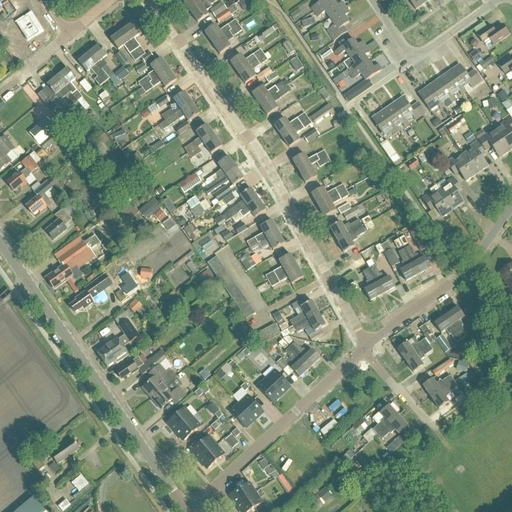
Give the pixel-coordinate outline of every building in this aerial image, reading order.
[(185,0),(182,2),(190,13),(208,0),(185,0)] [(208,0),(190,13),(197,24),(208,17),(204,11),(210,7),(219,0),(208,0)] [(311,9),(314,13),(333,1),(332,0),(316,0),(319,3),(311,9)] [(408,0),(416,10),(426,3),(424,0),(408,0)] [(325,13),(330,19),(346,8),(342,3),(337,7),(333,1),(314,13),(318,18),(325,13)] [(210,12),(215,19),(227,11),(222,4),(210,12)] [(327,32),(334,42),(347,33),(344,27),(349,24),(345,17),(350,14),(346,8),(330,19),(335,26),(327,32)] [(290,16),(294,22),(300,18),(296,12),(290,16)] [(15,24),(21,33),(38,23),(32,13),(15,24)] [(44,32),(38,23),(21,33),(28,43),(44,32)] [(221,23),(205,34),(212,45),(228,34),(221,23)] [(132,25),(121,33),(133,49),(143,41),(132,25)] [(489,40),(493,47),(509,36),(502,25),(490,33),(487,28),(477,35),(483,44),(489,40)] [(121,33),(111,40),(122,56),(133,49),(121,33)] [(228,34),(212,45),(219,56),(236,45),(228,34)] [(350,59),(366,48),(363,43),(357,46),(354,41),(353,40),(334,53),(338,58),(345,52),(350,59)] [(16,43),(11,45),(15,54),(20,52),(16,43)] [(88,55),(109,80),(114,76),(106,67),(107,66),(102,61),(107,57),(99,47),(88,55)] [(350,76),(369,63),(365,57),(370,53),(366,48),(350,59),(355,66),(347,71),(350,76)] [(329,49),(319,56),(323,61),(333,54),(329,49)] [(481,55),(477,50),(469,56),(473,61),(481,55)] [(247,54),(231,65),(237,74),(254,63),(247,54)] [(94,82),(99,88),(109,80),(88,55),(78,64),(86,74),(90,70),(98,79),(94,82)] [(479,65),(482,69),(493,61),(490,57),(479,65)] [(505,75),(510,71),(511,73),(511,63),(508,59),(498,66),(505,75)] [(161,60),(145,71),(152,82),(169,71),(161,60)] [(302,60),(296,64),(299,68),(305,64),(302,60)] [(254,63),(237,74),(244,83),(260,72),(254,63)] [(365,81),(366,82),(382,71),(378,65),(373,69),(369,63),(350,76),(353,81),(361,75),(365,81)] [(461,90),(463,88),(469,85),(472,89),(482,82),(474,71),(467,76),(460,65),(449,73),(461,90)] [(114,77),(121,83),(128,74),(122,68),(114,77)] [(57,77),(66,88),(76,79),(67,69),(57,77)] [(169,71),(152,82),(160,93),(176,82),(169,71)] [(265,79),(269,85),(278,78),(274,73),(265,79)] [(451,97),(453,96),(458,92),(462,96),(466,93),(463,88),(461,90),(449,73),(439,80),(451,97)] [(66,98),(73,107),(78,103),(70,93),(66,88),(57,77),(46,86),(51,92),(47,96),(55,105),(59,101),(56,96),(60,92),(65,98),(66,98)] [(342,81),(339,77),(332,82),(336,86),(342,81)] [(77,82),(85,91),(90,87),(82,78),(77,82)] [(440,104),(443,103),(448,99),(451,104),(456,100),(453,96),(451,97),(439,80),(428,87),(440,104)] [(252,95),(259,106),(286,88),(282,83),(267,93),(263,88),(252,95)] [(349,94),(353,100),(363,93),(358,87),(349,94)] [(440,104),(428,87),(418,94),(430,112),(438,106),(441,111),(446,107),(443,103),(440,104)] [(286,88),(259,106),(267,117),(278,110),(274,104),(290,93),(286,88)] [(70,93),(78,103),(82,99),(75,89),(70,93)] [(105,100),(112,95),(108,90),(102,95),(105,100)] [(320,95),(325,102),(330,98),(324,90),(319,93),(320,95)] [(497,96),(502,103),(509,98),(504,91),(497,96)] [(161,117),(165,122),(192,104),(186,95),(174,103),(175,104),(169,108),(171,110),(161,117)] [(155,105),(159,110),(169,103),(166,98),(155,105)] [(403,98),(392,105),(408,127),(410,125),(407,121),(412,117),(415,121),(425,114),(418,104),(411,109),(403,98)] [(497,100),(488,101),(489,109),(498,108),(497,100)] [(293,116),(307,107),(305,102),(290,112),(293,116)] [(160,126),(163,131),(184,117),(190,126),(201,118),(192,104),(165,122),(160,126)] [(311,119),(315,124),(334,111),(330,105),(311,119)] [(392,105),(382,112),(397,134),(399,132),(396,128),(402,124),(405,129),(408,127),(392,105)] [(372,120),(384,137),(391,131),(395,136),(397,134),(382,112),(372,120)] [(285,120),(274,127),(281,138),(308,120),(304,114),(289,125),(285,120)] [(496,132),(510,152),(511,150),(511,120),(509,116),(503,120),(504,123),(500,126),(502,128),(496,132)] [(40,146),(57,132),(47,120),(30,134),(40,146)] [(308,120),(281,138),(289,149),(300,141),(296,136),(312,125),(308,120)] [(440,126),(436,120),(431,124),(435,129),(440,126)] [(472,131),(464,120),(449,130),(452,134),(462,127),(467,134),(472,131)] [(333,124),(335,130),(342,125),(339,121),(333,124)] [(176,131),(179,136),(190,129),(187,123),(176,131)] [(188,155),(198,148),(203,144),(214,137),(206,126),(196,133),(200,140),(195,143),(194,143),(184,150),(188,155)] [(303,139),(307,144),(319,136),(315,130),(303,139)] [(124,131),(113,135),(116,145),(128,140),(124,131)] [(482,132),(475,137),(478,141),(485,136),(482,132)] [(492,148),(499,159),(510,152),(496,132),(490,136),(489,133),(485,136),(478,141),(485,152),(492,148)] [(56,136),(48,143),(53,149),(61,143),(56,136)] [(0,150),(1,151),(0,151),(0,170),(11,162),(11,163),(18,158),(12,152),(15,150),(5,137),(0,141),(0,150)] [(215,138),(204,146),(212,158),(224,150),(215,138)] [(463,155),(477,175),(487,167),(481,158),(485,154),(477,142),(470,147),(471,150),(463,155)] [(392,143),(388,147),(396,156),(400,153),(392,143)] [(437,151),(443,159),(447,157),(441,148),(437,151)] [(189,157),(191,161),(202,153),(200,149),(189,157)] [(292,161),(299,173),(310,167),(316,164),(327,158),(324,152),(307,161),(304,155),(292,161)] [(29,156),(36,165),(39,161),(33,153),(29,156)] [(459,172),(466,182),(477,175),(463,155),(455,161),(453,158),(446,163),(455,176),(459,172)] [(7,184),(14,192),(19,188),(21,190),(28,184),(25,181),(30,177),(29,176),(38,169),(29,158),(21,164),(27,171),(21,176),(19,174),(7,184)] [(327,158),(316,164),(319,169),(330,163),(327,158)] [(210,187),(236,169),(230,160),(219,167),(221,171),(206,182),(210,187)] [(420,165),(416,160),(407,166),(411,171),(420,165)] [(299,173),(305,185),(317,178),(310,167),(299,173)] [(244,180),(236,169),(210,187),(204,191),(207,196),(223,186),(229,182),(233,187),(244,180)] [(178,187),(184,194),(200,182),(195,174),(178,187)] [(34,194),(38,198),(26,207),(33,216),(38,212),(40,214),(47,208),(44,205),(49,201),(45,196),(53,190),(51,187),(58,182),(53,175),(46,181),(47,183),(34,194)] [(439,192),(452,211),(463,203),(457,194),(462,190),(453,178),(446,183),(447,186),(439,192)] [(311,195),(318,208),(346,192),(343,186),(326,195),(323,189),(311,195)] [(214,196),(219,204),(232,195),(227,187),(214,196)] [(318,208),(324,219),(336,212),(332,206),(349,197),(350,199),(357,195),(354,190),(347,194),(346,192),(318,208)] [(222,216),(225,221),(227,222),(259,200),(252,191),(241,199),(243,202),(222,216)] [(435,208),(442,218),(452,211),(439,192),(431,197),(429,194),(422,199),(430,212),(435,208)] [(223,202),(226,206),(236,200),(233,195),(223,202)] [(153,200),(142,210),(151,219),(161,209),(153,200)] [(266,212),(258,201),(232,219),(235,224),(251,213),(255,219),(266,212)] [(192,209),(194,211),(191,213),(195,219),(205,213),(199,204),(192,209)] [(70,205),(55,217),(59,221),(46,232),(54,242),(68,230),(65,227),(71,221),(70,220),(77,214),(70,205)] [(338,210),(341,216),(351,210),(348,205),(338,210)] [(357,208),(343,216),(346,221),(360,214),(357,208)] [(160,211),(153,217),(159,224),(166,218),(160,211)] [(361,222),(364,226),(371,222),(368,218),(361,222)] [(170,220),(163,225),(169,232),(175,227),(170,220)] [(260,228),(266,240),(278,234),(271,222),(260,228)] [(330,229),(337,242),(362,228),(359,222),(350,226),(349,225),(343,228),(341,223),(330,229)] [(364,227),(366,231),(374,228),(371,223),(364,227)] [(243,224),(234,229),(238,235),(246,229),(243,224)] [(184,231),(190,239),(191,239),(194,243),(200,238),(197,234),(199,234),(192,225),(184,231)] [(214,232),(217,237),(225,231),(222,227),(214,232)] [(337,242),(343,254),(354,248),(352,244),(357,240),(357,239),(365,234),(362,228),(337,242)] [(226,233),(222,236),(226,242),(230,239),(226,233)] [(250,249),(253,255),(263,249),(270,246),(273,252),(284,245),(278,234),(266,240),(261,243),(250,249)] [(247,244),(250,249),(261,243),(258,238),(247,244)] [(399,240),(403,247),(407,245),(404,238),(399,240)] [(64,266),(47,279),(50,283),(49,285),(52,288),(54,288),(55,290),(72,277),(71,275),(94,259),(89,251),(95,247),(90,239),(83,243),(60,260),(64,266)] [(425,249),(419,239),(414,242),(419,252),(425,249)] [(398,241),(394,243),(398,250),(402,248),(398,241)] [(379,246),(375,248),(379,255),(383,253),(379,246)] [(404,251),(418,276),(431,269),(425,259),(420,261),(417,255),(415,256),(410,247),(404,251)] [(384,254),(392,268),(399,264),(391,250),(384,254)] [(400,272),(406,283),(418,276),(404,251),(398,254),(403,263),(401,264),(404,270),(400,272)] [(240,261),(248,273),(256,267),(248,255),(240,261)] [(270,282),(297,267),(290,256),(279,262),(282,269),(277,272),(267,277),(270,282)] [(207,264),(211,269),(220,263),(216,258),(207,264)] [(359,267),(369,263),(367,259),(357,263),(359,267)] [(211,269),(214,275),(224,268),(220,263),(211,269)] [(511,264),(499,274),(511,292),(511,264)] [(297,267),(270,282),(273,288),(283,282),(282,281),(288,278),(291,285),(303,279),(297,267)] [(369,270),(383,296),(395,289),(389,278),(385,281),(381,275),(380,276),(375,267),(369,270)] [(214,275),(218,280),(227,273),(224,268),(214,275)] [(142,269),(140,277),(151,279),(152,271),(142,269)] [(364,292),(370,303),(383,296),(369,270),(363,274),(368,282),(366,283),(369,289),(364,292)] [(207,272),(198,279),(207,290),(216,283),(207,272)] [(218,280),(221,285),(230,278),(227,273),(218,280)] [(74,314),(82,310),(83,311),(94,304),(95,305),(98,306),(102,305),(104,305),(106,303),(108,301),(108,299),(104,293),(112,287),(105,276),(84,290),(86,293),(75,300),(76,302),(69,307),(74,314)] [(221,285),(224,289),(233,282),(230,278),(221,285)] [(138,288),(133,282),(122,290),(126,296),(138,288)] [(224,289),(227,292),(236,286),(233,282),(224,289)] [(359,290),(355,283),(351,286),(354,293),(359,290)] [(227,292),(229,296),(238,290),(236,286),(227,292)] [(229,296),(232,300),(241,294),(238,290),(229,296)] [(232,300),(235,305),(244,298),(241,294),(232,300)] [(235,305),(238,310),(248,303),(244,298),(235,305)] [(128,307),(134,313),(141,306),(135,300),(128,307)] [(295,311),(301,308),(306,305),(302,300),(292,306),(295,311)] [(293,329),(318,315),(311,302),(301,308),(303,313),(298,316),(298,318),(290,323),(293,329)] [(238,310),(242,315),(251,308),(248,303),(238,310)] [(251,308),(242,315),(246,320),(255,314),(251,308)] [(457,309),(446,317),(462,340),(468,337),(462,328),(463,327),(460,322),(464,319),(457,309)] [(272,316),(277,324),(283,320),(278,313),(272,316)] [(185,314),(181,324),(189,327),(193,317),(185,314)] [(325,327),(318,315),(293,329),(296,335),(305,330),(306,331),(306,332),(308,337),(325,327)] [(462,340),(446,317),(434,325),(441,335),(446,332),(449,337),(450,336),(456,344),(462,340)] [(117,340),(97,354),(102,361),(109,355),(111,357),(124,348),(138,338),(128,323),(120,328),(125,337),(119,341),(117,340)] [(286,324),(279,328),(282,332),(288,328),(286,324)] [(275,326),(270,328),(275,338),(280,336),(275,326)] [(424,326),(419,330),(424,336),(430,345),(435,341),(429,332),(424,326)] [(270,328),(265,331),(270,341),(275,338),(270,328)] [(265,331),(260,334),(265,344),(270,341),(265,331)] [(265,344),(260,334),(255,336),(261,346),(265,344)] [(487,334),(480,339),(484,345),(491,340),(487,334)] [(292,343),(287,337),(283,340),(289,346),(292,343)] [(442,337),(436,341),(444,354),(451,350),(442,337)] [(397,351),(405,362),(429,346),(425,340),(416,346),(415,345),(410,348),(407,344),(397,351)] [(279,344),(284,350),(288,347),(282,341),(279,344)] [(290,348),(310,370),(320,360),(312,351),(308,355),(303,350),(302,351),(295,344),(290,348)] [(429,346),(405,362),(413,374),(423,367),(420,362),(425,359),(424,357),(432,352),(429,346)] [(109,355),(102,361),(107,369),(115,363),(116,365),(129,356),(124,348),(111,357),(109,355)] [(291,370),(300,379),(310,370),(290,348),(285,353),(292,361),(290,362),(295,367),(291,370)] [(246,358),(250,354),(246,350),(242,354),(246,358)] [(143,377),(166,357),(162,351),(143,366),(142,366),(137,358),(116,373),(121,381),(131,374),(132,376),(139,371),(143,377)] [(450,361),(435,371),(438,375),(453,365),(450,361)] [(233,362),(228,366),(232,371),(237,367),(233,362)] [(142,389),(151,400),(166,387),(160,380),(166,375),(159,367),(149,375),(153,380),(142,389)] [(205,371),(199,376),(204,381),(210,377),(205,371)] [(221,371),(215,376),(219,380),(225,376),(221,371)] [(165,376),(170,382),(175,379),(171,372),(165,376)] [(290,388),(276,372),(267,381),(281,396),(290,388)] [(423,388),(431,399),(454,383),(450,377),(442,383),(441,382),(436,385),(433,381),(423,388)] [(257,389),(272,405),(281,396),(267,381),(257,389)] [(454,383),(431,399),(439,410),(449,404),(445,399),(450,396),(450,394),(458,388),(454,383)] [(245,384),(240,388),(245,393),(249,389),(245,384)] [(151,400),(160,411),(172,401),(176,406),(185,397),(178,389),(172,395),(166,387),(151,400)] [(210,392),(205,387),(201,391),(205,396),(210,392)] [(203,395),(199,390),(194,394),(198,399),(203,395)] [(239,406),(254,421),(263,413),(249,397),(239,406)] [(245,430),(254,421),(239,406),(230,414),(245,430)] [(398,417),(389,407),(379,415),(383,419),(379,423),(380,424),(372,431),(377,436),(398,417)] [(192,419),(184,409),(167,423),(175,433),(192,419)] [(219,412),(215,416),(219,421),(223,417),(219,412)] [(408,428),(398,417),(377,436),(382,442),(389,434),(390,436),(395,432),(399,436),(408,428)] [(200,429),(192,419),(175,433),(184,443),(200,429)] [(211,427),(215,432),(219,428),(216,423),(211,427)] [(232,434),(236,439),(240,435),(237,430),(232,434)] [(231,436),(225,442),(232,450),(239,445),(231,436)] [(399,437),(386,450),(390,455),(391,455),(405,443),(399,437)] [(216,447),(208,438),(192,452),(200,461),(216,447)] [(72,441),(51,456),(58,465),(79,450),(72,441)] [(224,457),(216,447),(200,461),(208,471),(224,457)] [(46,468),(37,457),(31,462),(39,473),(46,468)] [(54,464),(49,468),(54,474),(59,471),(54,464)] [(356,464),(350,469),(354,474),(360,469),(356,464)] [(281,477),(276,472),(272,476),(276,481),(281,477)] [(81,477),(71,485),(78,493),(71,499),(74,502),(91,489),(81,477)] [(255,494),(248,484),(230,496),(237,506),(255,494)] [(325,488),(316,496),(323,505),(332,496),(325,488)] [(255,494),(237,506),(240,511),(250,511),(262,505),(255,494)] [(44,511),(33,499),(17,511),(44,511)]
